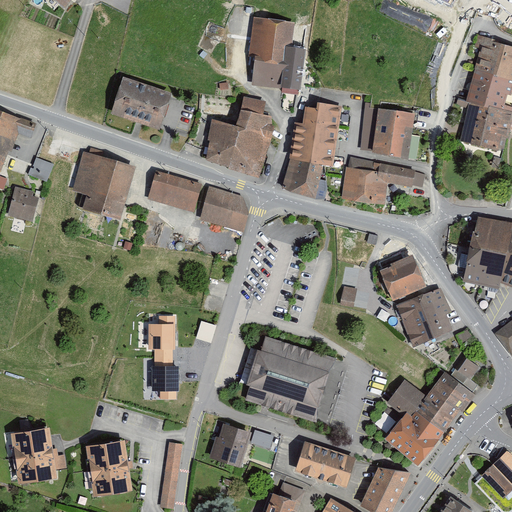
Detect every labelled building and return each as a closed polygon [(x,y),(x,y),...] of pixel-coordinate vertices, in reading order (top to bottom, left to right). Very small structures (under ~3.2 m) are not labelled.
[(429,32),(434,22),(401,7),(396,17),(429,32)] [(296,21),(254,15),(249,56),(255,57),(284,61),(287,43),(293,44),(296,21)] [(482,38),(488,39),(489,38),(478,35),(475,46),(480,47),(482,38)] [(511,45),(488,39),(482,38),(480,47),(475,68),(511,77),(511,45)] [(293,44),(287,43),(284,61),(281,85),(301,88),(307,46),(293,44)] [(281,85),(284,61),(255,57),(251,83),(281,87),(281,85)] [(511,105),(509,105),(511,94),(511,77),(475,68),(467,99),(468,100),(511,110),(511,105)] [(172,91),(123,75),(111,111),(141,122),(160,128),(172,91)] [(244,94),(241,107),(263,112),(266,100),(244,94)] [(468,100),(467,99),(458,97),(456,104),(466,107),(468,100)] [(343,104),(318,100),(317,105),(306,103),(303,121),(295,120),(289,157),(324,163),(333,165),(343,104)] [(504,150),(511,120),(511,110),(468,100),(466,107),(458,139),(504,150)] [(263,112),(241,107),(237,121),(212,117),(208,138),(210,139),(207,158),(260,176),(275,125),(272,123),(272,115),(263,112)] [(414,113),(377,107),(376,109),(370,151),(408,156),(414,113)] [(370,151),(376,109),(364,108),(359,149),(370,151)] [(37,122),(0,109),(0,170),(1,171),(9,149),(12,150),(18,132),(32,137),(37,122)] [(135,164),(84,151),(74,189),(86,192),(82,208),(120,218),(135,164)] [(54,163),(36,156),(33,165),(35,166),(34,168),(31,167),(28,174),(47,181),(54,163)] [(348,166),(347,166),(341,196),(384,204),(388,181),(412,186),(413,184),(415,171),(416,169),(350,156),(348,166)] [(324,163),(289,157),(283,186),(316,197),(324,163)] [(194,211),(202,183),(156,170),(148,198),(194,211)] [(426,173),(415,171),(413,184),(423,186),(426,173)] [(34,190),(16,185),(8,214),(33,221),(39,196),(33,195),(34,190)] [(243,195),(209,185),(201,218),(244,231),(249,211),(243,195)] [(511,220),(475,218),(463,280),(499,288),(500,285),(501,281),(511,284),(511,220)] [(367,242),(376,244),(379,235),(370,233),(367,242)] [(388,254),(374,260),(390,297),(422,283),(409,253),(391,261),(388,254)] [(356,287),(343,284),(339,303),(353,305),(356,287)] [(440,286),(397,303),(414,346),(452,331),(445,314),(450,312),(440,286)] [(176,347),(176,322),(176,315),(160,315),(160,321),(148,321),(149,347),(155,347),(173,347),(176,347)] [(511,353),(511,319),(495,333),(511,353)] [(200,320),(196,338),(213,341),(216,323),(200,320)] [(469,328),(457,334),(461,344),(474,338),(469,328)] [(336,356),(264,333),(259,348),(254,346),(243,382),(248,383),(243,399),(315,422),(336,356)] [(155,347),(155,364),(173,364),(173,347),(155,347)] [(467,357),(457,369),(471,379),(480,367),(467,357)] [(179,389),(179,364),(173,364),(155,364),(152,364),(152,389),(160,389),(160,398),(177,398),(177,389),(179,389)] [(425,394),(405,378),(387,401),(403,413),(384,437),(418,463),(461,409),(463,411),(476,394),(445,369),(425,394)] [(252,430),(224,422),(219,435),(216,435),(210,456),(241,465),(252,430)] [(50,425),(12,431),(19,482),(58,476),(57,470),(67,469),(65,454),(59,455),(58,449),(57,447),(53,448),(50,425)] [(270,447),(274,434),(255,429),(251,441),(270,447)] [(129,465),(125,438),(86,444),(93,495),(133,489),(129,465)] [(356,456),(304,440),(295,469),(347,486),(355,459),(356,456)] [(183,443),(170,441),(161,506),(174,508),(183,443)] [(511,456),(505,450),(480,474),(482,476),(503,499),(511,490),(511,456)] [(390,511),(412,470),(379,465),(361,503),(378,511),(390,511)] [(511,490),(503,499),(482,476),(480,478),(475,483),(504,511),(507,511),(511,511),(511,510),(511,490)] [(222,483),(233,487),(235,482),(224,478),(222,483)] [(279,492),(273,489),(265,511),(297,511),(305,490),(283,482),(279,492)] [(477,511),(451,494),(438,511),(477,511)] [(356,511),(332,497),(323,511),(356,511)]
